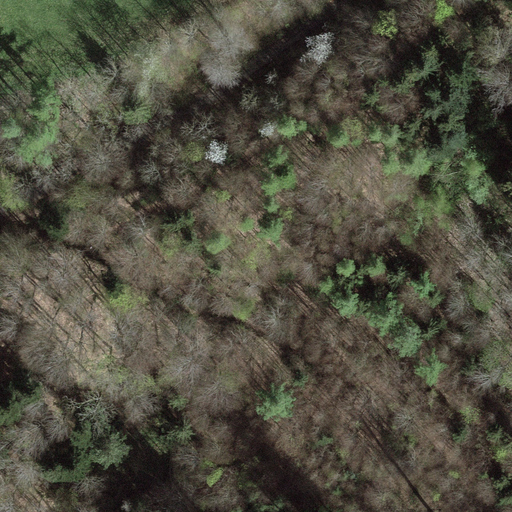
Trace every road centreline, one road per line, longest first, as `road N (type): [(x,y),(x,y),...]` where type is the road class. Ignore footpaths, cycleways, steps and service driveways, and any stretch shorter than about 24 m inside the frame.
road 1 (track): [(17,199),(316,352),(393,460),(414,511)]
road 2 (track): [(346,0),(194,103),(0,208)]
